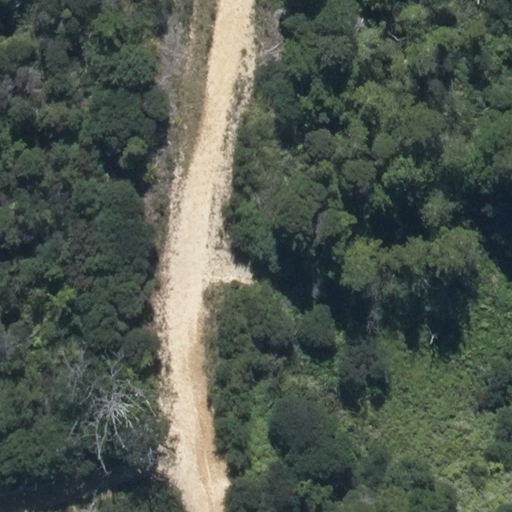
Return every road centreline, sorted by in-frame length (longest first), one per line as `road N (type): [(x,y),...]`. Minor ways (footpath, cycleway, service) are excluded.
road 1 (track): [(239,0),(239,69),(180,358),(219,511)]
road 2 (track): [(0,499),(155,484),(202,446)]
